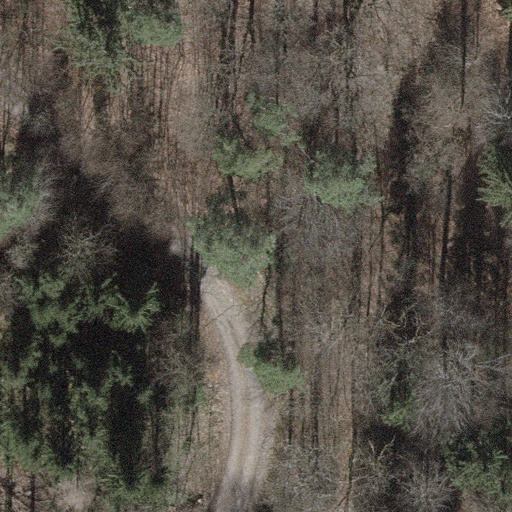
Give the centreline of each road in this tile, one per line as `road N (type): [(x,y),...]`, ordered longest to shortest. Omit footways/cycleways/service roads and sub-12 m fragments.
road 1 (track): [(238,511),(249,486),(262,375),(195,252),(0,65)]
road 2 (track): [(166,0),(232,198),(262,375)]
road 3 (track): [(511,442),(249,486)]
